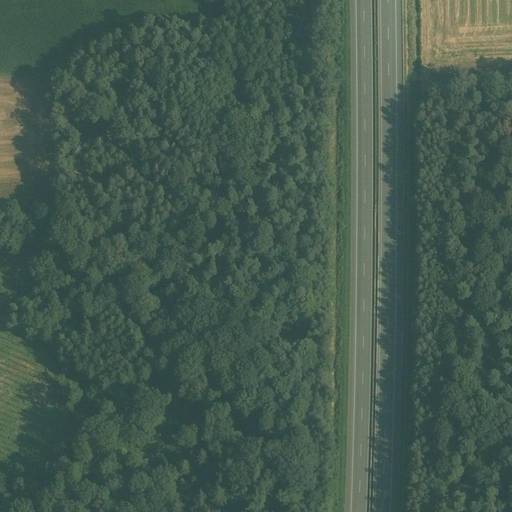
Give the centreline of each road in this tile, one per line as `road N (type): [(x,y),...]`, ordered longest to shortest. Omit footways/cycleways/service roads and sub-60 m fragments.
road 1 (track): [(227,32),(271,237),(317,274),(322,303),(128,466),(31,511)]
road 2 (motorway): [(363,0),(356,511)]
road 3 (motorway): [(381,511),(387,0)]
